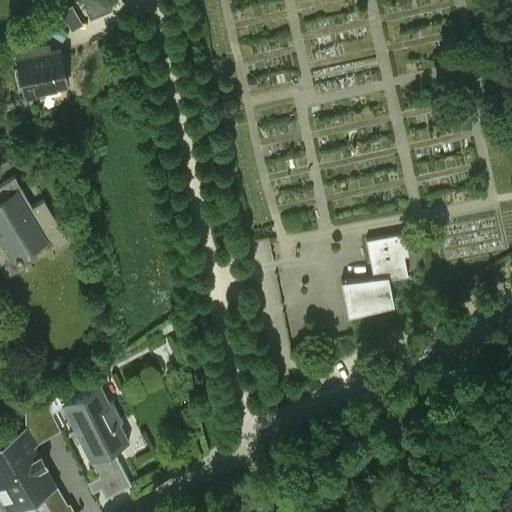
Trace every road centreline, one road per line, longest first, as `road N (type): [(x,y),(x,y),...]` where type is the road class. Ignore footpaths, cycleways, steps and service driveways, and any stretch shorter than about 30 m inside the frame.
road 1 (residential): [(511,299),(249,442),(142,511)]
road 2 (track): [(212,280),(151,0)]
